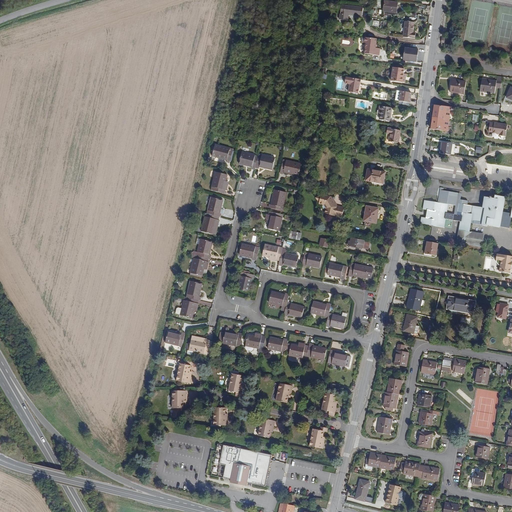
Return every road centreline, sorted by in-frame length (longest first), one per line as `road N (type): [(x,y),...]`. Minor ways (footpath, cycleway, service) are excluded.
road 1 (primary): [(170,503),(71,448),(0,360)]
road 2 (tertiary): [(373,344),(414,170)]
road 3 (residential): [(256,314),(264,283),(274,277),(353,293),(352,340)]
road 4 (primary): [(170,503),(4,461)]
road 5 (residential): [(201,391),(352,429)]
road 6 (residential): [(398,449),(449,459),(446,480),(454,492),(511,503)]
road 7 (primary): [(80,509),(14,393)]
road 8 (unclassified): [(414,170),(471,179),(477,173),(469,164),(416,158)]
road 9 (residential): [(511,361),(426,346),(415,354),(410,384)]
